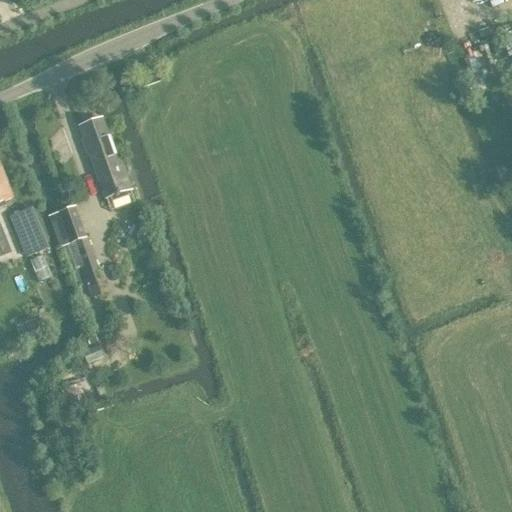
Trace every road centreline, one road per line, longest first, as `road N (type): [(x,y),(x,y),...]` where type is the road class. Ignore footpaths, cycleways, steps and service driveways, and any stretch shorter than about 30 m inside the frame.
road 1 (track): [(253,405),(133,42)]
road 2 (unclassified): [(0,103),(244,0)]
road 3 (track): [(258,421),(253,405),(193,427),(223,511)]
